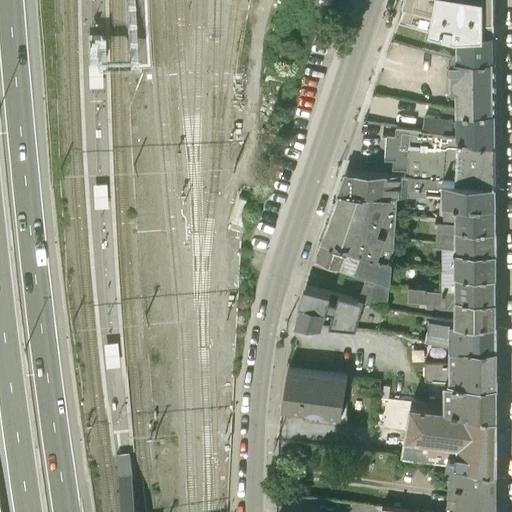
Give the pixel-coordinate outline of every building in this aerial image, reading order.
[(331,10),(333,0),(313,0),(312,4),(322,7),(331,10)] [(430,24),(433,8),(408,0),(404,0),(399,15),(430,24)] [(408,0),(433,8),(434,0),(482,0),(483,5),(484,18),(494,17),(493,0),(408,0)] [(434,0),(433,8),(430,24),(455,32),(484,31),(484,18),(483,5),(482,0),(434,0)] [(484,18),(484,31),(492,31),(494,30),(494,17),(484,18)] [(455,48),(455,33),(427,25),(424,39),(455,48)] [(484,31),(455,32),(455,33),(455,48),(455,57),(492,57),(492,31),(484,31)] [(492,57),(455,57),(449,57),(449,58),(450,90),(456,89),(456,112),(467,112),(467,109),(493,110),(492,57)] [(494,143),(493,110),(467,109),(467,112),(456,112),(457,138),(494,143)] [(385,179),(343,176),(315,261),(366,278),(357,303),(306,288),(294,328),(381,341),(380,309),(393,309),(394,212),(429,213),(426,137),(399,136),(399,144),(387,144),(385,179)] [(494,143),(457,138),(455,180),(494,184),(494,143)] [(441,180),(442,202),(455,202),(494,206),(494,184),(455,180),(441,180)] [(494,206),(455,202),(455,226),(494,229),(494,206)] [(494,229),(455,226),(454,250),(494,252),(494,229)] [(494,252),(454,250),(454,273),(494,276),(494,252)] [(494,276),(454,273),(454,296),(494,300),(494,276)] [(410,305),(442,304),(441,289),(410,290),(410,305)] [(494,300),(454,296),(454,323),(494,324),(494,300)] [(454,323),(448,323),(448,352),(459,351),(458,349),(495,348),(494,324),(454,323)] [(448,352),(448,385),(495,385),(495,348),(458,349),(459,351),(448,352)] [(344,381),(289,373),(283,410),(339,417),(344,381)] [(495,385),(443,386),(442,411),(496,418),(495,385)] [(403,442),(409,407),(379,402),(372,437),(403,442)] [(409,407),(403,442),(455,449),(453,466),(467,468),(468,470),(495,474),(496,418),(442,411),(409,407)] [(115,457),(115,459),(121,511),(135,511),(129,458),(129,455),(115,457)] [(457,511),(496,511),(495,474),(468,470),(467,468),(453,466),(450,465),(444,509),(453,509),(453,511),(457,511)]
